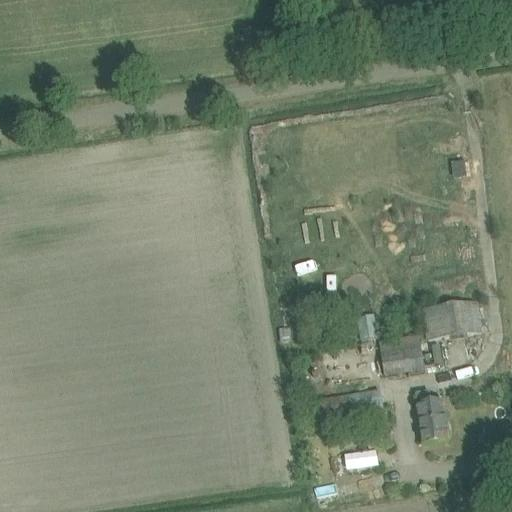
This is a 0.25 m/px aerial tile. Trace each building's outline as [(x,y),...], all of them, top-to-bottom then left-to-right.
[(481,336),(477,304),(424,312),(428,343),(481,336)] [(368,346),(385,344),(381,321),(364,324),(368,346)] [(380,344),(387,379),(424,373),(418,339),(380,344)] [(316,404),(321,435),(365,427),(364,415),(384,412),(382,392),(316,404)] [(429,394),(416,396),(423,447),(449,443),(444,404),(431,406),(429,394)] [(390,430),(366,434),(368,451),(393,447),(390,430)] [(376,453),(332,461),(335,476),(378,468),(376,453)]
